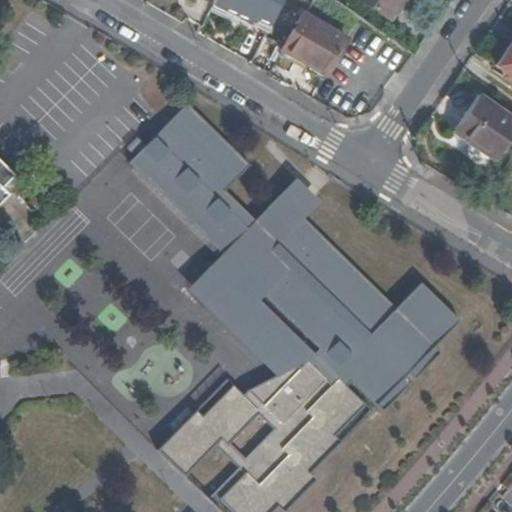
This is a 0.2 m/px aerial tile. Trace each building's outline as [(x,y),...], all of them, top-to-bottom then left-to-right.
[(256,17),(270,22),(280,0),(213,0),(211,5),(252,25),(256,17)] [(358,0),(386,18),(398,0),(358,0)] [(345,39),(301,14),(281,50),(325,75),(345,39)] [(511,42),(496,65),(511,76),(511,42)] [(511,132),(511,117),(479,96),(456,131),(495,158),(511,132)] [(165,123),(125,163),(217,253),(182,289),(274,378),(298,369),(312,356),(346,389),(352,382),(377,407),(459,323),(419,284),(396,307),(306,220),(323,202),(318,197),(295,175),(294,176),(253,218),(228,193),(254,167),(186,101),(165,123)] [(194,412),(156,451),(183,475),(213,444),(244,473),(218,498),(231,511),(269,511),(275,506),(282,511),(313,480),(307,472),(337,441),(332,435),(361,405),(346,389),(312,356),(298,369),(274,378),(247,394),(243,398),(230,387),(201,416),(194,412)]
